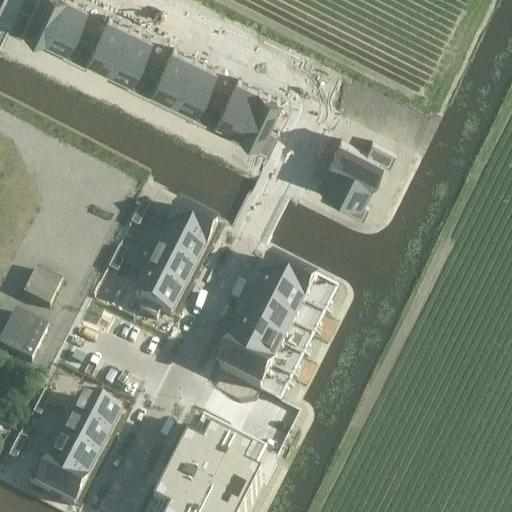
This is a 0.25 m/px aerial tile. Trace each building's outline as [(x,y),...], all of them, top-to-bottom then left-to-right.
[(20,7),(8,30),(21,36),(23,32),(43,42),(63,0),(37,0),(31,12),(20,7)] [(72,0),(63,0),(43,42),(63,52),(61,56),(73,62),(85,38),(74,33),(86,7),(72,0)] [(85,38),(73,62),(85,68),(89,59),(110,69),(130,27),(108,17),(96,43),(85,38)] [(130,27),(110,69),(130,78),(126,87),(138,93),(149,69),(138,64),(151,38),(130,27)] [(149,69),(138,93),(170,108),(194,58),(173,48),(160,74),(149,69)] [(194,58),(170,108),(203,124),(214,100),(203,95),(215,69),(194,58)] [(214,100),(203,124),(235,139),(259,89),(238,79),(225,105),(214,100)] [(259,89),(235,139),(268,155),(279,131),(267,126),(280,99),(259,89)] [(340,138),(329,159),(369,180),(380,160),(388,164),(395,152),(371,140),(365,151),(340,138)] [(329,159),(318,180),(344,193),(338,205),(361,217),(368,204),(359,200),(369,180),(329,159)] [(141,204),(136,214),(143,218),(149,207),(141,204)] [(181,207),(170,230),(206,249),(218,226),(181,207)] [(136,214),(130,225),(138,229),(143,218),(136,214)] [(170,230),(158,253),(194,271),(206,249),(170,230)] [(119,249),(113,259),(120,263),(126,252),(119,249)] [(158,253),(147,275),(183,294),(194,271),(158,253)] [(113,259),(108,270),(115,274),(120,263),(113,259)] [(273,261),(261,284),(303,305),(314,283),(273,261)] [(63,283),(37,270),(24,297),(50,310),(63,283)] [(147,275),(135,298),(144,303),(140,312),(156,320),(161,311),(171,317),(183,294),(147,275)] [(261,284),(251,305),(292,326),(303,305),(261,284)] [(251,305),(240,326),(281,348),(292,326),(251,305)] [(49,329),(16,313),(0,343),(0,347),(32,364),(49,329)] [(240,326),(229,348),(270,369),(281,348),(240,326)] [(229,348),(217,370),(258,391),(270,369),(229,348)] [(44,393),(38,404),(45,407),(51,396),(44,393)] [(84,398),(73,421),(109,440),(121,417),(110,411),(114,403),(98,395),(94,403),(84,398)] [(38,404),(32,414),(40,418),(45,407),(38,404)] [(73,421),(61,444),(97,462),(109,440),(73,421)] [(250,511),(262,489),(256,486),(267,464),(244,452),(205,432),(194,453),(188,451),(156,511),(250,511)] [(19,437),(14,448),(21,452),(27,441),(19,437)] [(61,444),(50,465),(87,484),(97,462),(61,444)] [(14,448),(8,459),(15,462),(21,452),(14,448)] [(41,461),(29,485),(75,507),(87,484),(50,465),(41,461)]
